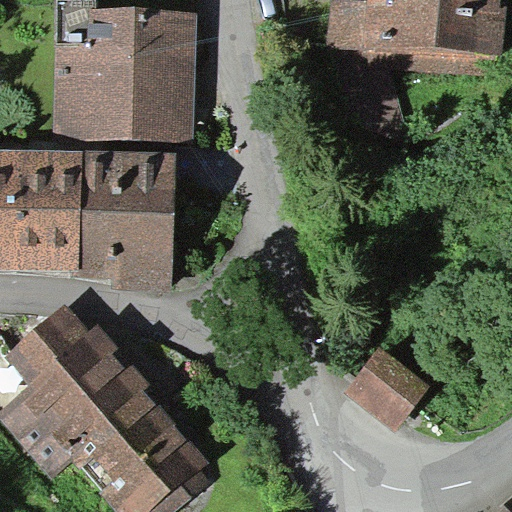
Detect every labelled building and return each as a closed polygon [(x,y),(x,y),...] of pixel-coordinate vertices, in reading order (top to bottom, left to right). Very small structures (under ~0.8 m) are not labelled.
[(511,0),(339,0),(336,48),(511,59),(511,0)] [(201,148),(205,17),(64,12),(60,143),(201,148)] [(194,160),(0,153),(0,275),(190,281),(194,160)] [(0,400),(91,511),(177,511),(226,473),(93,311),(0,386),(0,400)] [(383,340),(347,388),(367,403),(384,415),(399,427),(435,380),(383,340)] [(511,511),(511,497),(496,511),(511,511)]
